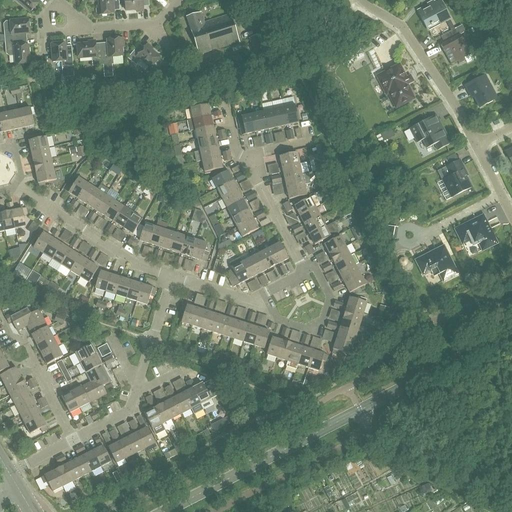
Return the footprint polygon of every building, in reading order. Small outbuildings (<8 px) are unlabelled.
[(36,0),(17,0),(16,1),(30,13),(39,2),(37,0),(36,0)] [(120,11),(118,0),(98,0),(99,6),(97,6),(98,15),(114,14),(113,11),(120,11)] [(124,0),(125,11),(140,10),(140,12),(143,12),(143,7),(149,7),(148,0),(124,0)] [(440,1),(434,4),(419,12),(428,30),(439,24),(440,25),(450,20),(440,1)] [(199,55),(239,42),(229,14),(204,23),(201,13),(187,18),(199,55)] [(3,24),(5,42),(27,40),(26,34),(29,34),(28,20),(5,22),(3,24)] [(492,24),(488,30),(497,35),(500,29),(492,24)] [(464,59),(471,55),(461,36),(459,37),(456,30),(443,37),(447,43),(442,46),(445,53),(447,52),(449,57),(448,58),(452,66),(458,62),(459,65),(466,61),(464,59)] [(249,38),(261,72),(261,73),(280,67),(268,33),(249,38)] [(107,43),(101,44),(103,66),(112,65),(114,65),(123,64),(122,57),(122,48),(124,48),(123,39),(119,39),(118,39),(114,40),(113,40),(107,40),(107,43)] [(27,46),(27,40),(5,42),(6,54),(9,56),(15,56),(16,65),(32,63),(31,60),(29,61),(28,46),(27,46)] [(92,67),(103,66),(101,44),(95,44),(95,41),(92,42),(92,44),(77,45),(79,59),(91,58),(92,67)] [(51,45),(52,56),(53,63),(62,62),(63,77),(74,76),(72,46),(65,47),(65,44),(51,45)] [(159,58),(152,52),(154,50),(147,45),(144,48),(140,44),(127,59),(136,66),(141,60),(150,68),(159,58)] [(414,99),(407,86),(404,81),(407,80),(406,78),(400,66),(377,78),(387,96),(387,95),(395,109),(399,107),(414,99)] [(466,87),(470,94),(472,99),(474,97),(480,108),(497,99),(485,77),(466,87)] [(210,117),(207,102),(200,103),(201,107),(190,110),(193,121),(210,117)] [(284,109),(287,126),(298,124),(294,106),(284,109)] [(30,109),(19,111),(23,129),(34,127),(30,109)] [(287,126),(284,109),(273,111),(277,128),(287,126)] [(23,129),(19,111),(9,114),(12,131),(23,129)] [(277,128),(273,111),(262,113),(266,131),(277,128)] [(262,113),(252,116),(256,133),(266,131),(262,113)] [(9,114),(0,115),(0,125),(2,134),(12,131),(9,114)] [(240,130),(241,136),(256,133),(252,116),(241,118),(243,129),(240,130)] [(212,127),(210,117),(193,121),(187,122),(190,132),(195,131),(212,127)] [(446,139),(448,138),(437,117),(424,123),(410,130),(415,140),(420,137),(427,149),(434,145),(437,151),(449,145),(446,139)] [(176,124),(168,126),(170,136),(179,134),(176,124)] [(215,138),(212,127),(195,131),(197,142),(215,138)] [(48,149),(46,138),(28,142),(31,153),(48,149)] [(197,142),(199,152),(217,148),(215,138),(197,142)] [(199,152),(202,163),(219,159),(217,148),(199,152)] [(50,160),(48,149),(31,153),(33,164),(50,160)] [(281,169),(299,165),(297,154),(279,158),(281,169)] [(219,159),(202,163),(204,174),(222,170),(219,159)] [(50,160),(33,164),(35,174),(53,170),(50,160)] [(322,160),(314,162),(316,171),(324,169),(322,160)] [(452,199),(472,189),(466,178),(467,177),(459,161),(445,169),(450,178),(443,182),(452,199)] [(284,179),(301,175),(299,165),(281,169),(284,179)] [(55,181),(53,170),(35,174),(39,189),(45,188),(44,184),(55,181)] [(212,180),(217,190),(233,182),(228,172),(212,180)] [(286,190),(304,186),(301,175),(284,179),(286,190)] [(65,192),(77,200),(87,185),(78,179),(72,189),(68,186),(65,192)] [(217,190),(222,200),(238,192),(233,182),(217,190)] [(335,199),(342,195),(336,183),(329,186),(335,199)] [(96,191),(87,185),(77,200),(86,206),(96,191)] [(288,201),(306,197),(304,186),(286,190),(288,201)] [(96,212),(105,197),(96,191),(86,206),(96,212)] [(227,209),(243,201),(238,192),(222,200),(227,209)] [(114,203),(105,197),(96,212),(105,218),(114,203)] [(294,207),(299,217),(315,209),(319,206),(314,197),(294,207)] [(227,209),(232,219),(248,211),(243,201),(227,209)] [(114,203),(105,218),(114,224),(123,209),(114,203)] [(25,209),(11,212),(14,230),(25,228),(23,217),(27,216),(25,209)] [(132,214),(123,209),(114,224),(123,230),(132,214)] [(320,218),(315,209),(299,217),(304,227),(320,218)] [(232,219),(237,229),(253,220),(248,211),(232,219)] [(0,214),(4,232),(14,230),(11,212),(0,214)] [(132,214),(123,230),(132,236),(142,221),(132,214)] [(325,228),(320,218),(304,227),(309,236),(325,228)] [(253,220),(237,229),(242,239),(258,230),(253,220)] [(476,238),(479,244),(482,251),(496,245),(485,223),(480,226),(477,221),(456,231),(462,245),(470,241),(476,238)] [(139,242),(149,246),(155,228),(144,225),(139,242)] [(213,228),(216,235),(222,232),(219,225),(213,228)] [(396,239),(398,227),(387,225),(385,237),(396,239)] [(165,232),(155,228),(149,246),(160,249),(165,232)] [(330,238),(325,228),(309,236),(314,246),(330,238)] [(33,249),(42,255),(52,240),(39,232),(36,237),(39,239),(33,249)] [(170,252),(175,235),(165,232),(160,249),(170,252)] [(251,237),(254,243),(264,238),(261,232),(251,237)] [(186,238),(175,235),(170,252),(180,255),(186,238)] [(186,238),(180,255),(191,259),(196,242),(186,238)] [(324,246),(329,256),(345,247),(340,238),(324,246)] [(52,240),(42,255),(51,261),(61,246),(52,240)] [(207,245),(196,242),(191,259),(205,263),(207,257),(203,256),(205,251),(207,245)] [(218,253),(227,248),(224,243),(219,245),(218,246),(218,249),(218,253)] [(270,249),(278,265),(288,260),(280,244),(270,249)] [(70,251),(61,246),(51,261),(60,267),(70,251)] [(350,257),(345,247),(329,256),(334,265),(350,257)] [(278,265),(270,249),(260,254),(268,270),(278,265)] [(443,282),(457,275),(443,249),(416,263),(423,276),(431,272),(434,277),(439,274),(443,282)] [(79,257),(70,251),(60,267),(70,272),(79,257)] [(268,270),(260,254),(250,259),(259,275),(268,270)] [(354,255),(350,257),(334,265),(339,275),(355,267),(359,264),(354,255)] [(79,278),(88,263),(79,257),(70,272),(79,278)] [(241,264),(249,280),(259,275),(250,259),(241,264)] [(231,270),(234,276),(229,278),(229,281),(233,289),(239,285),(249,280),(241,264),(239,260),(229,265),(231,269),(231,270)] [(212,270),(219,272),(222,263),(216,261),(212,270)] [(26,281),(30,275),(32,271),(19,263),(17,266),(12,275),(26,281)] [(98,269),(88,263),(79,278),(88,284),(98,269)] [(344,284),(360,276),(355,267),(339,275),(344,284)] [(94,290),(105,293),(110,276),(100,273),(94,290)] [(36,285),(39,280),(30,275),(26,281),(36,285)] [(121,279),(110,276),(105,293),(115,296),(121,279)] [(365,286),(360,276),(344,284),(349,294),(365,286)] [(131,283),(121,279),(115,296),(126,300),(131,283)] [(48,288),(51,283),(46,280),(41,287),(47,290),(48,288)] [(141,286),(131,283),(126,300),(136,303),(141,286)] [(141,286),(136,303),(146,306),(150,296),(154,297),(156,290),(141,286)] [(83,296),(79,302),(86,306),(89,300),(83,296)] [(363,315),(366,304),(349,299),(346,309),(363,315)] [(197,310),(182,305),(180,312),(184,313),(181,324),(191,327),(197,310)] [(380,306),(377,317),(386,320),(390,309),(380,306)] [(5,319),(8,325),(11,323),(17,333),(26,328),(30,316),(26,308),(5,319)] [(363,315),(346,309),(342,320),(360,325),(363,315)] [(207,313),(197,310),(191,327),(202,330),(207,313)] [(26,328),(31,337),(47,329),(38,312),(30,316),(26,328)] [(202,330),(212,334),(217,316),(207,313),(202,330)] [(228,320),(217,316),(212,334),(222,337),(228,320)] [(71,320),(67,321),(69,325),(70,327),(72,326),(76,325),(73,319),(71,320)] [(132,319),(131,325),(137,327),(139,322),(132,319)] [(233,340),(238,323),(228,320),(222,337),(233,340)] [(360,325),(342,320),(339,330),(356,335),(360,325)] [(248,326),(238,323),(233,340),(243,343),(248,326)] [(259,330),(248,326),(243,343),(253,347),(259,330)] [(31,337),(36,347),(52,339),(47,329),(31,337)] [(259,330),(253,347),(264,350),(269,333),(259,330)] [(336,340),(353,346),(356,335),(339,330),(336,340)] [(75,345),(76,344),(78,350),(83,347),(78,338),(72,341),(75,345)] [(36,347),(41,357),(57,348),(52,339),(36,347)] [(266,356),(277,359),(282,342),(272,339),(266,356)] [(353,346),(336,340),(331,355),(338,357),(339,353),(350,356),(353,346)] [(292,346),(282,342),(277,359),(287,363),(292,346)] [(296,370),(297,366),(303,349),(292,346),(287,363),(286,366),(296,370)] [(75,355),(80,365),(96,357),(91,347),(75,355)] [(46,367),(51,364),(62,358),(57,348),(41,357),(46,367)] [(313,352),(303,349),(297,366),(308,369),(313,352)] [(313,352),(308,369),(318,373),(322,362),(325,363),(327,357),(313,352)] [(85,374),(101,366),(96,357),(80,365),(85,374)] [(3,360),(0,361),(0,373),(8,369),(3,360)] [(63,374),(67,371),(61,361),(57,363),(63,374)] [(85,374),(90,384),(102,388),(110,384),(101,366),(85,374)] [(0,377),(0,378),(4,387),(20,379),(15,369),(0,377)] [(63,374),(67,383),(72,380),(67,371),(63,374)] [(4,387),(9,397),(25,389),(20,379),(4,387)] [(304,385),(303,386),(311,389),(313,383),(313,381),(305,379),(304,385)] [(106,396),(102,388),(90,384),(80,389),(88,405),(106,396)] [(202,385),(192,390),(202,410),(213,405),(211,401),(214,399),(211,393),(207,395),(202,385)] [(9,397),(14,407),(30,398),(25,389),(9,397)] [(80,389),(71,394),(79,410),(88,405),(80,389)] [(203,412),(202,410),(192,390),(182,395),(190,411),(193,417),(203,412)] [(61,399),(69,415),(79,410),(71,394),(61,399)] [(181,416),(190,411),(182,395),(173,400),(181,416)] [(19,416),(35,408),(30,398),(14,407),(19,416)] [(171,421),(181,416),(173,400),(163,405),(171,421)] [(153,410),(162,426),(171,421),(163,405),(153,410)] [(19,416),(24,426),(40,418),(35,408),(19,416)] [(164,431),(162,426),(153,410),(143,415),(154,436),(164,431)] [(210,426),(214,433),(231,424),(228,419),(227,417),(210,426)] [(47,431),(40,418),(24,426),(29,436),(39,431),(41,434),(47,431)] [(146,429),(137,434),(145,450),(155,445),(146,429)] [(135,455),(145,450),(137,434),(127,439),(135,455)] [(117,444),(126,460),(135,455),(127,439),(117,444)] [(116,465),(126,460),(117,444),(107,449),(116,465)] [(92,453),(100,469),(110,464),(102,448),(92,453)] [(91,474),(100,469),(92,453),(83,458),(91,474)] [(81,479),(91,474),(83,458),(73,463),(81,479)] [(81,479),(73,463),(63,468),(72,484),(81,479)] [(62,489),(72,484),(63,468),(54,473),(62,489)] [(54,473),(40,479),(43,485),(47,484),(52,494),(62,489),(54,473)] [(108,488),(105,482),(100,486),(103,491),(108,488)] [(429,484),(421,487),(424,495),(432,491),(429,484)]
